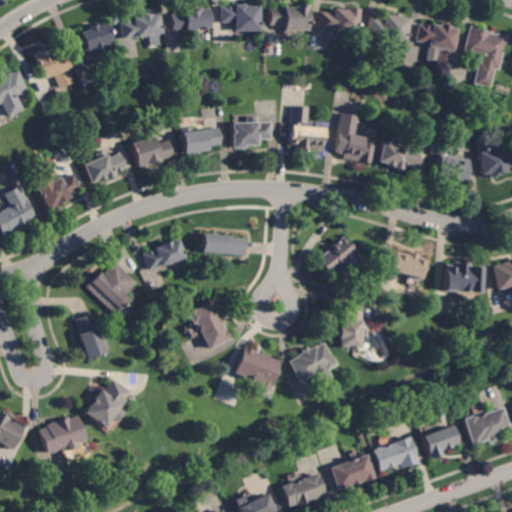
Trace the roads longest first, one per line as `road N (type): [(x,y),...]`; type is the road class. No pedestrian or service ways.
road 1 (residential): [(511,216),(462,224),(324,194),(250,188),(133,211),(18,282),(15,300),(35,367)]
road 2 (residential): [(511,471),(396,511)]
